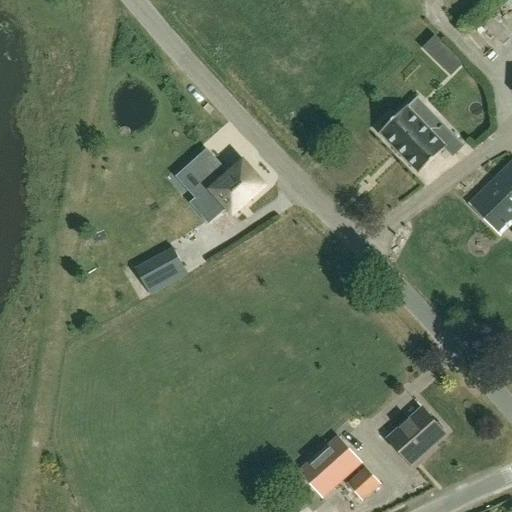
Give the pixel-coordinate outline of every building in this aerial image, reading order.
[(485,27),(497,39),(510,26),(498,14),(485,27)] [(445,70),(451,76),(464,64),(457,57),(445,70)] [(464,146),(443,124),(433,134),(407,107),(394,119),(391,115),(380,126),(383,130),(380,133),(419,174),(445,149),(453,157),(464,146)] [(229,175),(227,172),(191,203),(210,224),(228,208),(233,215),(266,186),(244,162),(229,175)] [(511,165),(472,205),(501,234),(511,223),(511,165)] [(174,251),(137,272),(151,297),(188,276),(174,251)] [(390,440),(414,468),(429,455),(427,452),(446,435),(444,432),(445,428),(440,423),(436,424),(424,410),(390,440)] [(298,471),(323,500),(364,464),(338,436),(298,471)] [(363,502),(382,485),(366,467),(348,484),(363,502)]
